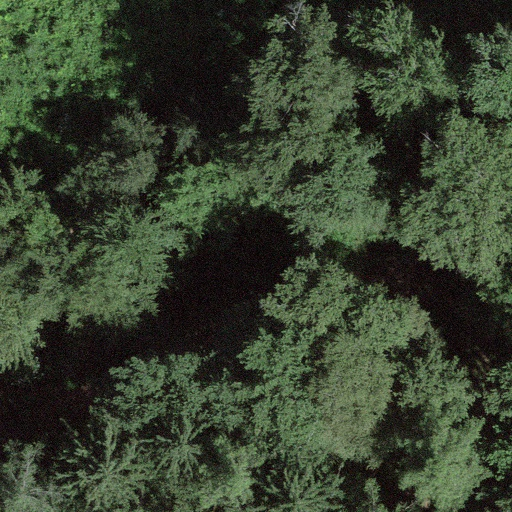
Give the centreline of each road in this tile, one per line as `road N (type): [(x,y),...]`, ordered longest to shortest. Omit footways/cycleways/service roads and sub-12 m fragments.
road 1 (track): [(0,432),(360,275),(455,247),(511,244)]
road 2 (track): [(404,511),(511,402)]
